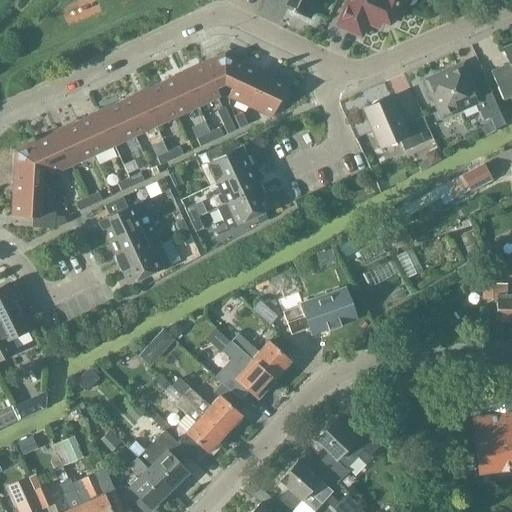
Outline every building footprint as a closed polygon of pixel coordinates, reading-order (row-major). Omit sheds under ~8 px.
[(309,18),(317,0),(280,0),(279,4),(292,10),(292,12),(295,13),(296,12),(309,18)] [(347,0),(337,25),(361,36),(367,22),(379,27),(382,21),(385,22),(391,20),(392,17),(398,19),(405,5),(407,5),(408,5),(410,5),(411,4),(412,3),(414,2),(414,1),(414,0),(347,0)] [(511,44),(503,49),(509,63),(491,71),(503,100),(511,96),(511,44)] [(232,88),(244,63),(224,53),(204,63),(215,88),(223,84),(232,88)] [(219,97),(215,88),(204,63),(182,73),(198,107),(219,97)] [(249,107),(265,73),(244,63),(232,88),(228,97),(249,107)] [(475,100),(475,99),(461,67),(429,81),(438,103),(434,105),(441,119),(455,113),(454,109),(474,101),(475,100)] [(177,116),(198,107),(182,73),(161,83),(177,116)] [(265,73),(249,107),(271,117),(287,83),(265,73)] [(156,126),(177,116),(161,83),(140,92),(156,126)] [(135,136),(156,126),(140,92),(119,102),(135,136)] [(483,121),(499,114),(490,93),(475,99),(475,100),(474,101),(483,121)] [(404,151),(424,142),(415,120),(403,125),(391,97),(363,109),(380,148),(399,140),(404,151)] [(114,146),(135,136),(119,102),(98,112),(114,146)] [(235,131),(224,108),(216,111),(227,134),(235,131)] [(93,156),(114,146),(98,112),(77,122),(93,156)] [(247,125),(242,113),(233,117),(239,128),(247,125)] [(72,165),(93,156),(77,122),(56,131),(72,165)] [(209,132),(213,140),(222,136),(219,128),(209,132)] [(51,175),(72,165),(56,131),(35,141),(46,166),(51,175)] [(200,147),(213,140),(209,132),(196,139),(200,147)] [(42,168),(46,166),(35,141),(15,150),(13,183),(41,184),(42,168)] [(207,163),(216,183),(250,167),(241,146),(227,152),(223,144),(192,159),(196,168),(207,163)] [(167,152),(171,160),(182,155),(178,147),(167,152)] [(159,165),(171,160),(167,152),(155,157),(159,165)] [(461,175),(469,190),(470,192),(492,181),(483,163),(461,175)] [(256,165),(250,167),(216,183),(226,204),(260,188),(256,180),(262,178),(256,165)] [(182,184),(177,172),(168,176),(174,188),(182,184)] [(129,178),(132,186),(143,181),(140,173),(129,178)] [(120,192),(132,186),(129,178),(116,183),(120,192)] [(169,190),(163,178),(155,182),(155,183),(151,185),(155,194),(160,192),(160,194),(169,190)] [(40,217),(41,184),(13,183),(11,216),(40,217)] [(226,204),(219,207),(216,208),(226,230),(254,217),(259,225),(268,220),(264,212),(270,209),(260,188),(226,204)] [(86,198),(90,206),(101,201),(97,192),(86,198)] [(108,242),(142,227),(152,222),(142,201),(127,208),(122,197),(104,206),(109,216),(99,221),(108,242)] [(78,211),(90,206),(86,198),(74,203),(78,211)] [(189,221),(198,217),(202,215),(197,204),(184,209),(189,221)] [(54,216),(54,229),(66,223),(63,217),(54,216)] [(198,217),(189,221),(195,233),(203,229),(198,217)] [(179,235),(188,231),(182,219),(174,223),(179,235)] [(118,263),(152,247),(142,227),(108,242),(118,263)] [(188,231),(179,235),(185,246),(193,242),(188,231)] [(152,247),(118,263),(128,284),(170,265),(160,244),(152,248),(152,247)] [(509,283),(498,283),(484,283),(484,299),(498,300),(497,322),(511,322),(511,294),(509,294),(509,283)] [(7,340),(31,328),(9,284),(0,287),(0,359),(13,353),(7,340)] [(318,331),(322,330),(355,318),(345,289),(303,305),(284,311),(292,335),(316,326),(318,331)] [(232,342),(274,380),(291,362),(268,341),(259,351),(240,333),(232,342)] [(257,399),(274,380),(232,342),(225,349),(224,348),(221,351),(234,363),(227,371),(223,367),(215,377),(219,381),(220,380),(241,399),(249,391),(257,399)] [(241,416),(233,408),(219,396),(210,406),(190,388),(190,389),(178,378),(171,387),(182,397),(183,396),(225,435),(241,416)] [(233,408),(241,399),(220,380),(219,381),(212,389),(219,396),(233,408)] [(396,396),(428,395),(427,381),(395,382),(396,396)] [(511,480),(511,470),(511,468),(511,467),(511,389),(490,392),(493,417),(471,420),(478,472),(469,473),(471,488),(484,487),(483,484),(511,480)] [(34,395),(7,404),(10,414),(37,405),(34,395)] [(208,453),(225,435),(183,396),(182,397),(176,404),(186,414),(176,424),(185,433),(177,442),(187,452),(186,453),(191,458),(201,447),(208,453)] [(365,424),(351,437),(336,421),(316,440),(328,453),(318,463),(337,483),(343,476),(343,469),(363,450),(369,456),(383,441),(365,424)] [(177,442),(166,431),(165,430),(144,451),(137,457),(169,490),(188,471),(178,461),(186,453),(187,452),(177,442)] [(150,511),(164,499),(162,498),(169,490),(137,457),(137,458),(130,465),(140,476),(129,486),(113,485),(124,511),(136,501),(147,511),(150,511)] [(279,481),(288,489),(275,504),(283,511),(290,511),(301,501),(313,511),(314,511),(332,492),(297,461),(279,481)] [(70,479),(81,505),(84,511),(111,511),(104,494),(90,501),(79,475),(70,479)] [(84,511),(81,505),(70,479),(59,484),(70,509),(64,511),(84,511)] [(35,490),(42,508),(52,504),(45,485),(35,490)] [(43,511),(42,508),(35,490),(33,486),(19,491),(28,511),(43,511)] [(360,511),(347,495),(337,503),(344,511),(360,511)] [(268,511),(259,503),(250,511),(268,511)]
